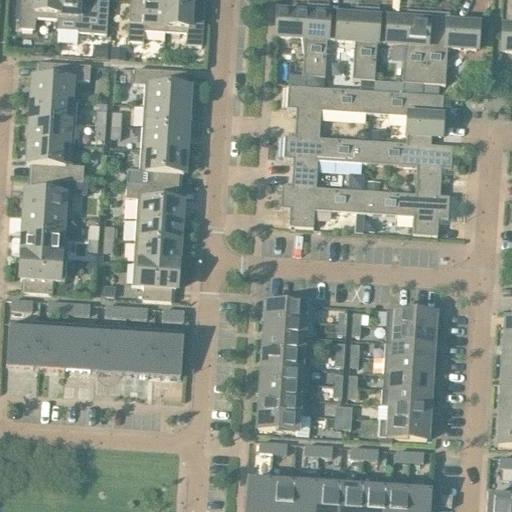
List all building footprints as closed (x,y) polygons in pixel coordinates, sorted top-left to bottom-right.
[(55,23),(56,0),(19,0),(17,33),(34,34),(34,22),(55,23)] [(56,0),(55,23),(56,23),(55,33),(76,35),(76,37),(105,39),(107,0),(56,0)] [(164,36),(166,0),(129,0),(126,46),(142,47),(143,35),(164,36)] [(166,0),(164,36),(185,38),(184,50),(200,51),(203,0),(166,0)] [(276,15),(274,40),(303,42),(301,80),(312,81),(312,90),(320,90),(320,81),(323,81),(326,43),(327,19),(328,9),(305,8),(305,17),(276,15)] [(327,19),(326,43),(353,45),(351,83),(360,84),(359,95),(372,95),(372,85),(373,85),(375,47),(377,22),(378,12),(355,11),(355,20),(327,19)] [(377,22),(375,47),(403,48),(400,86),(402,86),(401,97),(420,99),(421,88),(422,88),(427,15),(405,14),(405,24),(377,22)] [(427,15),(422,88),(443,89),(446,51),(475,53),(476,28),(448,26),(448,17),(427,15)] [(511,30),(502,30),(500,55),(511,55),(511,30)] [(93,49),(93,61),(106,62),(107,50),(93,49)] [(111,51),(110,63),(123,64),(124,52),(111,51)] [(31,103),(75,106),(76,85),(88,85),(89,70),(37,67),(36,81),(32,80),(31,103)] [(142,110),(186,113),(188,90),(183,90),(184,76),(133,73),(132,88),(144,89),(142,110)] [(371,96),(322,92),(287,90),(285,112),(295,113),(293,141),(318,142),(320,115),(369,118),(371,96)] [(439,140),(441,123),(442,100),(371,96),(369,118),(406,120),(405,148),(429,149),(430,140),(439,140)] [(73,127),(75,106),(31,103),(29,124),(73,127)] [(185,135),(186,113),(142,110),(141,131),(185,135)] [(95,129),(104,129),(105,116),(95,116),(95,129)] [(110,129),(120,130),(120,117),(111,117),(110,129)] [(72,149),(73,127),(29,124),(28,146),(72,149)] [(103,142),(104,129),(95,129),(94,141),(103,142)] [(119,143),(120,130),(110,129),(109,142),(119,143)] [(183,156),(185,135),(141,131),(139,153),(183,156)] [(359,134),(356,137),(356,141),(359,144),(363,144),(366,141),(366,137),(363,134),(359,134)] [(371,135),(370,145),(382,146),(382,136),(371,135)] [(318,142),(293,141),(283,140),(282,162),(292,163),(290,191),(315,192),(316,165),(366,168),(367,145),(318,142)] [(429,149),(405,148),(367,145),(366,168),(416,171),(414,199),(438,200),(440,173),(450,173),(451,151),(429,149)] [(71,170),(72,149),(28,146),(26,168),(30,169),(30,182),(82,185),(82,171),(71,170)] [(125,187),(125,188),(177,191),(178,178),(182,178),(183,156),(139,153),(138,174),(126,173),(125,187)] [(348,182),(347,192),(361,193),(362,179),(352,178),(348,182)] [(81,186),(82,185),(30,182),(29,195),(25,195),(23,217),(67,220),(69,197),(57,197),(58,184),(81,186)] [(367,185),(367,194),(377,194),(378,186),(367,185)] [(176,204),(177,191),(125,188),(124,202),(136,203),(135,224),(179,227),(180,205),(176,204)] [(364,195),(315,192),(290,191),(280,190),(279,212),(288,213),(287,231),(312,232),(313,215),(363,218),(364,195)] [(438,200),(414,199),(364,195),(363,218),(412,221),(411,239),(436,241),(437,223),(447,223),(448,201),(438,200)] [(66,242),(67,220),(23,217),(22,239),(66,242)] [(177,249),(179,227),(135,224),(133,246),(177,249)] [(364,224),(363,235),(374,235),(374,229),(370,225),(364,224)] [(87,243),(97,244),(97,230),(88,230),(87,243)] [(103,244),(112,244),(113,231),(103,231),(103,244)] [(64,263),(66,242),(22,239),(20,260),(64,263)] [(96,256),(97,244),(87,243),(86,256),(96,256)] [(111,257),(112,244),(103,244),(102,257),(111,257)] [(176,270),(177,249),(133,246),(132,267),(176,270)] [(63,286),(64,263),(20,260),(19,283),(23,283),(22,297),(50,299),(51,285),(63,286)] [(174,293),(176,270),(132,267),(130,290),(142,291),(141,305),(169,307),(170,293),(174,293)] [(31,315),(31,305),(10,304),(9,314),(31,315)] [(67,318),(67,308),(46,306),(46,316),(67,318)] [(264,323),(302,326),(303,309),(265,307),(264,323)] [(67,308),(67,318),(88,319),(88,309),(67,308)] [(124,321),(125,312),(104,310),(103,320),(124,321)] [(125,312),(124,321),(145,323),(146,313),(125,312)] [(182,325),(183,315),(161,314),(161,324),(182,325)] [(385,331),(432,334),(433,318),(395,315),(394,331),(385,330),(385,331)] [(336,328),(345,328),(346,317),(337,317),(336,328)] [(351,329),(359,330),(360,319),(351,318),(351,329)] [(511,322),(505,322),(503,339),(511,339),(511,322)] [(301,341),(302,326),(264,323),(263,339),(310,342),(310,341),(301,341)] [(34,372),(37,330),(7,328),(5,370),(34,372)] [(344,340),(345,328),(336,328),(336,339),(344,340)] [(358,341),(359,330),(351,329),(350,340),(358,341)] [(63,374),(66,331),(37,330),(34,372),(63,374)] [(92,376),(95,333),(66,331),(63,374),(92,376)] [(431,350),(432,334),(385,331),(384,347),(431,350)] [(121,377),(123,335),(95,333),(92,376),(121,377)] [(149,379),(152,337),(123,335),(121,377),(149,379)] [(152,337),(149,379),(179,381),(182,339),(152,337)] [(309,357),(310,342),(263,339),(262,354),(309,357)] [(511,339),(503,339),(502,354),(511,354),(511,339)] [(430,365),(431,350),(384,347),(383,362),(430,365)] [(334,359),(343,360),(343,349),(335,348),(334,359)] [(349,360),(357,361),(358,350),(349,349),(349,360)] [(262,354),(261,370),(308,373),(308,372),(309,358),(309,357),(262,354)] [(511,370),(511,354),(502,354),(501,370),(511,370)] [(342,371),(343,360),(334,359),(334,371),(342,371)] [(356,372),(357,361),(349,360),(348,372),(356,372)] [(429,381),(430,365),(383,362),(382,378),(429,381)] [(307,389),(308,373),(261,370),(260,386),(307,389)] [(511,370),(501,370),(500,385),(511,386),(511,370)] [(428,396),(429,381),(382,378),(381,393),(428,396)] [(332,390),(341,391),(341,380),(333,379),(332,390)] [(347,391),(355,392),(356,381),(347,380),(347,391)] [(511,401),(511,386),(500,385),(499,401),(511,401)] [(307,389),(260,386),(259,401),(306,404),(306,403),(297,403),(298,389),(307,389)] [(340,402),(341,391),(332,390),(331,402),(340,402)] [(354,403),(355,392),(347,391),(346,403),(354,403)] [(428,396),(381,393),(380,409),(427,412),(428,396)] [(305,420),(306,404),(259,401),(258,417),(305,420)] [(511,417),(511,401),(499,401),(498,417),(511,417)] [(379,424),(426,428),(427,412),(380,409),(388,410),(387,424),(379,424)] [(342,422),(342,411),(334,410),(333,422),(342,422)] [(342,422),(350,423),(351,411),(342,411),(342,422)] [(305,420),(258,417),(257,433),(295,436),(296,420),(305,420)] [(511,433),(511,417),(498,417),(497,432),(511,433)] [(341,434),(342,422),(333,422),(333,433),(341,434)] [(349,434),(350,423),(342,422),(341,434),(349,434)] [(425,444),(426,428),(379,424),(378,441),(425,444)] [(511,449),(511,433),(497,432),(496,449),(511,449)] [(271,457),(272,447),(258,446),(257,456),(271,457)] [(272,447),(271,457),(285,458),(285,448),(272,447)] [(317,460),(317,450),(303,449),(303,459),(317,460)] [(317,450),(317,460),(330,461),(331,451),(317,450)] [(363,463),(363,453),(349,452),(348,462),(363,463)] [(363,453),(363,463),(376,464),(377,454),(363,453)] [(408,466),(409,456),(394,455),(394,465),(408,466)] [(409,456),(408,466),(422,467),(422,457),(409,456)] [(511,473),(511,469),(511,462),(498,462),(498,472),(511,473)] [(290,511),(293,477),(292,477),(291,487),(269,485),(267,511),(290,511)] [(313,511),(315,479),(293,477),(290,511),(313,511)] [(336,511),(338,490),(317,488),(317,479),(315,479),(313,511),(336,511)] [(267,511),(269,485),(245,484),(243,511),(267,511)] [(359,511),(361,491),(338,490),(336,511),(359,511)] [(382,511),(383,493),(361,491),(359,511),(382,511)] [(404,511),(406,494),(383,493),(382,511),(404,511)] [(429,511),(430,496),(406,494),(404,511),(429,511)] [(450,510),(450,499),(440,499),(439,509),(450,510)] [(509,511),(510,501),(486,499),(485,511),(509,511)]
